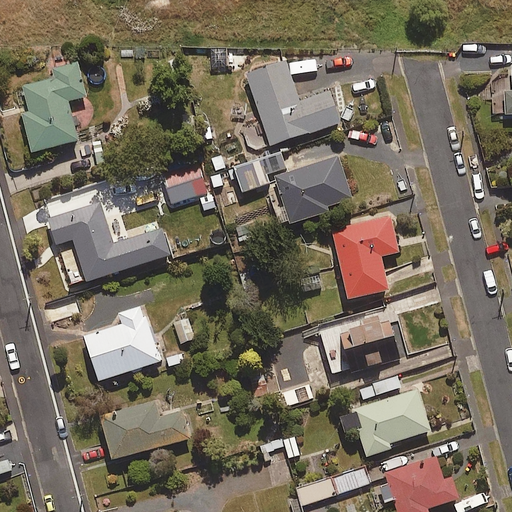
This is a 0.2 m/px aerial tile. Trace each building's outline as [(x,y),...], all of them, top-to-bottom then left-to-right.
[(492,57),(464,58),(465,73),(492,72),(492,57)] [(78,114),(72,115),(69,102),(87,97),(78,63),(50,70),(52,79),(23,87),(29,111),(22,113),(33,153),(79,141),(75,126),(81,125),(78,114)] [(344,123),(334,90),(299,101),(288,63),(248,76),(270,146),(344,123)] [(511,90),(497,91),(498,116),(511,115),(511,90)] [(235,168),(243,193),(277,182),(280,191),(270,195),(280,225),(290,221),(291,225),(330,212),(328,208),(353,199),(339,157),(289,173),(282,153),(235,168)] [(211,158),(215,171),(226,167),(222,155),(211,158)] [(511,186),(511,160),(488,162),(489,188),(511,186)] [(197,170),(165,179),(172,203),(205,193),(197,170)] [(158,172),(126,182),(133,205),(165,195),(158,172)] [(224,185),(220,174),(210,177),(213,188),(224,185)] [(58,245),(73,241),(86,282),(171,255),(162,228),(114,244),(101,202),(49,219),(58,245)] [(402,253),(393,217),(333,231),(343,276),(339,277),(345,302),(391,291),(383,258),(402,253)] [(77,295),(47,303),(52,322),(82,313),(77,295)] [(161,362),(142,302),(118,310),(122,323),(84,335),(99,382),(161,362)] [(400,359),(390,314),(322,330),(332,374),(400,359)] [(189,317),(173,323),(182,345),(197,339),(189,317)] [(398,376),(358,388),(362,401),(402,389),(398,376)] [(311,384),(274,394),(278,408),(315,398),(311,384)] [(352,412),(367,457),(391,449),(390,445),(429,431),(415,390),(352,412)] [(158,399),(100,416),(113,461),(190,439),(182,412),(163,417),(158,399)] [(269,453),(285,448),(288,460),(301,456),(296,436),(258,446),(263,462),(271,460),(269,453)] [(444,478),(437,456),(372,477),(381,505),(395,500),(398,511),(429,511),(428,507),(460,497),(453,475),(444,478)] [(334,478),(339,496),(372,485),(367,467),(334,478)] [(339,496),(334,478),(299,490),(305,507),(339,496)]
